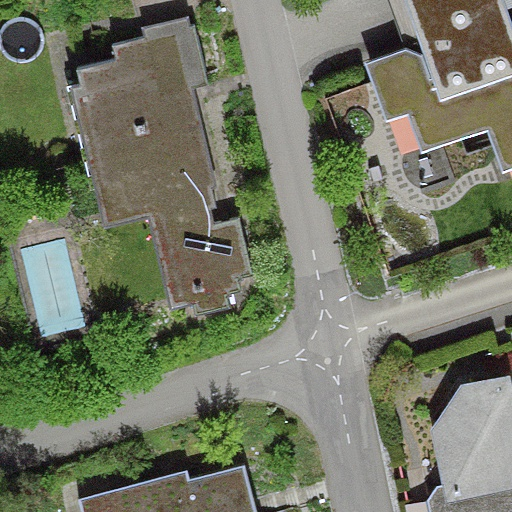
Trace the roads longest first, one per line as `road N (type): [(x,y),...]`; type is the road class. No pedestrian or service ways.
road 1 (residential): [(325,350),(252,0)]
road 2 (residential): [(325,350),(0,453)]
road 3 (track): [(511,287),(325,350)]
road 4 (residential): [(325,350),(357,511)]
